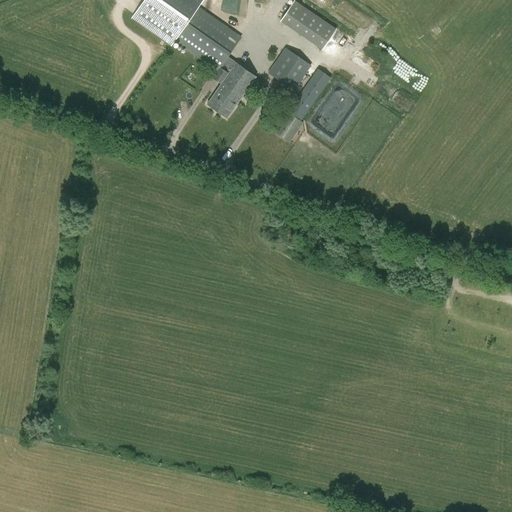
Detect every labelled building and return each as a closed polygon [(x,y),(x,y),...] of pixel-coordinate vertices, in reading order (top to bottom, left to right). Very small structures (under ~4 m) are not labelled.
[(294,0),(281,21),(324,49),(337,28),(294,0)] [(173,40),(187,50),(217,72),(241,37),(196,6),(173,40)] [(285,48),(267,73),(293,91),(311,66),(285,48)] [(217,111),(246,70),(236,63),(207,104),(217,111)] [(331,78),(317,69),(273,132),(288,143),(303,123),(300,121),(331,78)] [(255,77),(246,70),(217,111),(226,118),(249,85),(257,91),(263,82),(255,77)]
